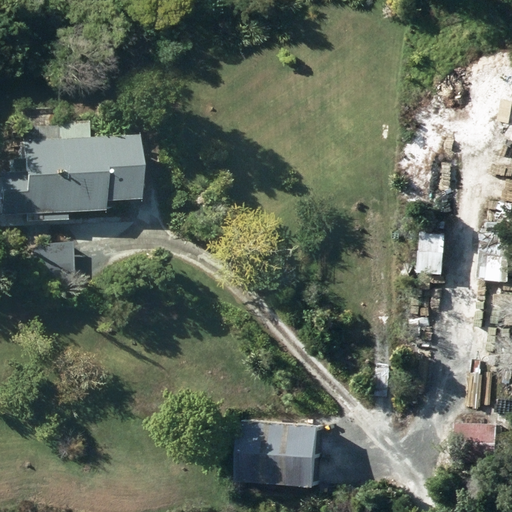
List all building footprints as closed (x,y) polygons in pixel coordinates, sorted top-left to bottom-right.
[(0,218),(11,219),(100,220),(100,203),(129,204),(130,140),(13,138),(12,175),(0,175),(0,218)] [(446,274),(447,234),(417,233),(416,273),(446,274)] [(477,278),(483,278),(481,301),(504,302),(505,280),(507,255),(479,254),(477,278)] [(471,347),(484,317),(469,311),(456,341),(471,347)] [(503,423),(455,419),(453,444),(501,448),(503,423)] [(322,424),(240,420),(237,484),(319,488),(322,424)]
